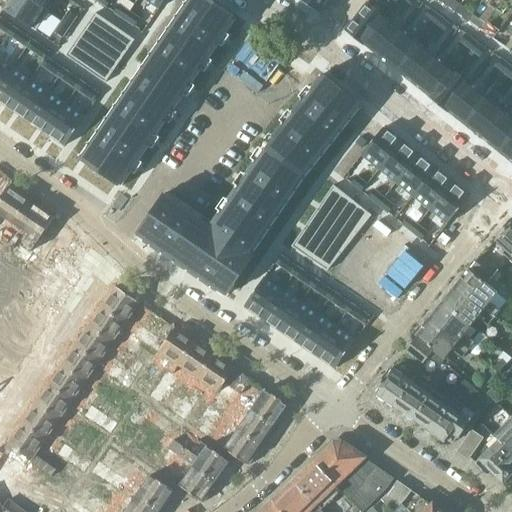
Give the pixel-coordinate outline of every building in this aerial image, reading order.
[(29,0),(9,0),(3,10),(3,11),(4,10),(36,32),(36,31),(49,12),(45,9),(44,10),(29,0)] [(29,0),(44,10),(45,9),(51,0),(29,0)] [(81,156),(80,157),(82,159),(87,162),(122,187),(123,185),(131,174),(132,172),(127,169),(135,158),(140,161),(141,160),(140,160),(148,148),(148,149),(149,147),(145,144),(152,133),(157,136),(158,135),(157,134),(165,123),(166,123),(166,122),(162,119),(170,108),(174,111),(175,109),(183,97),(184,97),(185,96),(180,93),(188,81),(192,84),(193,83),(200,72),(201,72),(202,70),(197,67),(205,56),(209,59),(210,58),(218,46),(218,47),(219,45),(215,42),(222,31),(227,34),(228,33),(227,32),(235,21),(236,20),(207,0),(187,0),(185,4),(185,3),(184,5),(177,16),(176,16),(175,17),(176,18),(168,29),(168,28),(167,30),(160,41),(159,41),(158,43),(159,43),(151,54),(150,55),(142,67),(142,66),(141,68),(133,80),(132,80),(131,82),(132,82),(124,93),(123,94),(116,106),(115,105),(114,107),(115,107),(107,118),(106,119),(106,120),(98,131),(97,132),(90,144),(89,143),(88,145),(89,145),(81,156)] [(145,0),(159,9),(165,0),(145,0)] [(299,0),(319,14),(327,0),(299,0)] [(455,12),(460,6),(452,0),(445,0),(442,3),(455,12)] [(494,0),(490,5),(497,9),(503,0),(494,0)] [(511,2),(511,0),(503,0),(497,9),(504,14),(511,2)] [(368,3),(345,32),(355,39),(354,40),(355,40),(359,42),(358,43),(359,43),(364,46),(365,45),(364,44),(385,17),(368,3)] [(119,5),(114,13),(125,20),(130,13),(119,5)] [(468,21),(473,15),(460,6),(455,12),(468,21)] [(430,10),(425,17),(435,25),(440,18),(430,10)] [(70,12),(62,22),(70,27),(77,17),(70,12)] [(130,13),(125,20),(135,27),(140,20),(130,13)] [(93,16),(66,56),(105,84),(135,41),(95,14),(93,16)] [(481,31),(486,24),(473,15),(468,21),(468,22),(481,31)] [(385,17),(364,44),(365,45),(381,58),(402,30),(385,17)] [(440,18),(435,25),(445,33),(450,26),(440,18)] [(3,21),(0,25),(0,29),(9,36),(14,28),(3,21)] [(62,22),(55,33),(62,38),(70,27),(62,22)] [(493,39),(499,31),(487,23),(486,24),(481,31),(493,39)] [(14,28),(9,36),(20,43),(25,36),(14,28)] [(402,30),(381,58),(398,71),(419,44),(402,30)] [(466,34),(460,41),(470,49),(476,42),(466,34)] [(476,42),(470,49),(480,58),(486,51),(476,42)] [(419,44),(398,71),(414,85),(436,57),(419,44)] [(39,45),(34,53),(44,60),(50,53),(39,45)] [(436,57),(414,85),(431,98),(453,71),(436,57)] [(0,59),(0,86),(13,68),(0,59)] [(501,59),(495,66),(506,74),(511,67),(501,59)] [(53,63),(48,70),(59,78),(64,70),(53,63)] [(13,68),(0,86),(0,101),(11,109),(31,80),(13,68)] [(431,98),(429,99),(434,102),(433,103),(434,103),(435,103),(438,105),(437,106),(438,106),(448,114),(449,112),(448,112),(470,84),(453,71),(431,98)] [(71,75),(66,83),(76,90),(82,83),(71,75)] [(142,230),(137,237),(143,241),(189,273),(197,278),(198,278),(218,292),(225,297),(228,292),(231,288),(233,284),(255,253),(254,253),(261,242),(262,243),(263,241),(262,241),(270,230),(271,229),(271,228),(279,217),(280,216),(288,203),(289,203),(290,202),(289,202),(297,190),(297,191),(298,189),(304,180),(305,179),(313,169),(314,168),(322,157),(323,156),(332,145),(333,144),(341,133),(342,133),(343,132),(342,132),(351,121),(352,120),(360,109),(361,109),(362,108),(355,103),(321,76),(320,77),(312,88),(311,89),(315,92),(306,103),(302,100),(301,101),(293,112),(292,113),(296,116),(287,127),(283,124),(282,125),(274,136),(273,137),(277,140),(268,151),(264,148),(262,150),(267,153),(259,164),(255,161),(254,163),(246,174),(245,175),(249,178),(242,190),(237,186),(236,188),(237,188),(229,199),(228,201),(232,204),(225,215),(220,212),(219,213),(212,224),(174,197),(167,193),(159,205),(146,225),(142,230)] [(31,80),(11,109),(29,121),(49,92),(31,80)] [(82,83),(76,90),(87,97),(92,90),(82,83)] [(470,84),(448,112),(449,112),(465,125),(487,98),(470,84)] [(49,92),(29,121),(47,133),(66,105),(49,92)] [(487,98),(465,125),(482,139),(504,111),(487,98)] [(66,105),(47,133),(65,146),(85,118),(85,117),(66,105)] [(511,117),(504,111),(482,139),(497,151),(499,152),(511,135),(511,117)] [(383,129),(361,156),(362,156),(379,170),(401,143),(383,129)] [(511,135),(499,152),(511,162),(511,135)] [(401,143),(379,170),(396,183),(418,156),(401,143)] [(418,156),(396,183),(413,197),(435,170),(418,156)] [(435,170),(413,197),(430,210),(452,183),(435,170)] [(357,177),(351,184),(361,192),(367,185),(357,177)] [(452,183),(430,210),(447,224),(448,224),(469,197),(452,183)] [(303,231),(292,247),(296,250),(305,257),(314,262),(322,268),(327,272),(371,216),(334,186),(320,206),(317,210),(305,227),(303,231)] [(374,191),(368,198),(378,206),(384,199),(374,191)] [(384,199),(378,206),(389,214),(394,207),(384,199)] [(0,271),(0,272),(2,273),(8,277),(9,277),(37,297),(41,299),(44,301),(69,265),(65,262),(58,258),(53,254),(47,250),(41,246),(35,242),(29,238),(23,233),(23,234),(0,217),(0,271)] [(408,218),(402,225),(412,233),(418,226),(408,218)] [(498,239),(495,242),(505,251),(503,254),(510,260),(511,258),(511,219),(496,237),(498,239)] [(418,226),(412,233),(422,241),(428,234),(418,226)] [(480,258),(469,272),(485,285),(496,271),(480,258)] [(287,261),(282,268),(293,276),(298,268),(287,261)] [(468,271),(455,288),(462,293),(462,292),(473,300),(471,303),(482,312),(483,310),(494,319),(501,312),(489,303),(496,294),(485,285),(469,272),(468,271)] [(306,273),(300,281),(311,288),(316,281),(306,273)] [(264,278),(245,307),(263,319),(283,291),(265,278),(264,278)] [(316,281),(311,288),(322,295),(327,288),(316,281)] [(462,293),(455,288),(442,304),(470,327),(477,318),(488,327),(494,319),(483,310),(482,312),(471,303),(473,300),(462,292),(462,293)] [(283,291),(263,319),(281,332),(301,303),(283,291)] [(341,298),(336,305),(347,312),(352,305),(341,298)] [(301,303),(281,332),(299,344),(319,315),(301,303)] [(442,304),(429,320),(436,326),(435,327),(445,335),(447,333),(458,342),(457,343),(468,352),(475,344),(463,335),(470,327),(442,304)] [(0,488),(12,471),(17,465),(17,464),(20,459),(25,453),(29,447),(33,441),(37,435),(41,429),(45,423),(49,417),(53,411),(53,412),(57,405),(61,399),(61,400),(66,393),(65,393),(69,388),(74,382),(73,381),(77,376),(78,376),(82,370),(82,369),(85,364),(86,364),(90,358),(94,352),(98,346),(102,340),(106,334),(109,330),(88,316),(89,316),(85,313),(85,314),(81,311),(78,308),(72,305),(70,308),(68,311),(67,313),(66,313),(62,320),(61,321),(60,322),(50,337),(49,338),(50,338),(48,340),(44,346),(43,349),(42,348),(40,352),(38,355),(35,359),(36,359),(34,361),(30,367),(29,369),(28,369),(28,370),(18,385),(17,386),(16,388),(11,394),(12,394),(10,396),(8,399),(5,403),(3,406),(1,408),(0,410),(0,488)] [(352,305),(347,312),(357,320),(363,312),(352,305)] [(319,315),(299,344),(313,354),(317,356),(337,327),(319,315)] [(436,326),(429,320),(416,337),(444,359),(451,351),(462,360),(468,352),(457,343),(458,342),(447,333),(445,335),(435,327),(436,326)] [(337,327),(317,356),(324,361),(329,364),(336,369),(355,340),(337,327)] [(417,339),(405,354),(421,366),(433,352),(417,339)] [(125,341),(106,370),(118,378),(121,381),(124,383),(144,354),(133,346),(127,342),(125,341)] [(144,354),(124,383),(127,385),(130,387),(142,395),(162,366),(161,365),(155,361),(144,354)] [(502,360),(492,370),(497,375),(507,365),(502,360)] [(162,366),(142,395),(154,403),(157,405),(160,407),(180,378),(169,371),(163,367),(162,366)] [(375,396),(394,409),(415,380),(407,374),(404,377),(393,370),(391,373),(389,371),(375,391),(377,393),(375,396)] [(483,380),(488,385),(497,375),(492,370),(483,380)] [(180,378),(160,407),(163,409),(166,411),(179,420),(184,412),(198,391),(196,390),(191,386),(190,386),(180,378)] [(394,409),(413,422),(434,393),(415,380),(394,409)] [(474,389),(463,381),(454,390),(464,400),(474,389)] [(486,394),(493,402),(497,405),(502,400),(491,389),(486,394)] [(198,391),(184,412),(198,421),(212,401),(198,391)] [(102,392),(97,399),(108,407),(113,399),(102,392)] [(413,422),(432,435),(452,406),(434,393),(413,422)] [(113,399),(108,407),(119,414),(124,406),(113,399)] [(452,406),(432,435),(444,444),(446,440),(452,444),(457,438),(458,439),(472,419),(452,406)] [(184,412),(179,420),(193,430),(198,421),(184,412)] [(217,427),(215,430),(244,450),(251,439),(252,439),(256,433),(257,431),(228,412),(220,424),(219,424),(217,427)] [(138,416),(133,424),(143,431),(149,424),(138,416)] [(511,418),(494,436),(499,441),(511,453),(511,418)] [(149,424),(143,431),(154,438),(159,431),(149,424)] [(211,437),(203,448),(232,468),(233,467),(237,461),(244,450),(215,430),(213,433),(211,436),(211,437)] [(472,432),(458,452),(457,453),(470,461),(484,439),(472,432)] [(181,433),(173,444),(181,449),(188,438),(181,433)] [(511,453),(499,441),(475,463),(476,465),(486,476),(488,477),(492,473),(503,484),(511,475),(511,453)] [(394,479),(341,442),(335,443),(315,462),(337,485),(336,487),(359,511),(363,511),(387,490),(394,479)] [(130,445),(123,456),(131,461),(138,450),(130,445)] [(199,454),(190,467),(203,475),(203,476),(206,478),(211,481),(214,484),(214,483),(219,487),(220,485),(224,479),(232,468),(203,448),(201,451),(199,454)] [(147,468),(145,471),(174,491),(182,480),(186,474),(187,472),(158,452),(150,465),(149,465),(147,468)] [(123,456),(116,466),(123,471),(131,461),(123,456)] [(315,462),(295,482),(317,505),(336,487),(337,485),(315,462)] [(141,477),(133,489),(162,508),(163,507),(167,502),(167,501),(174,491),(145,471),(143,474),(141,477)] [(106,481),(99,491),(106,496),(113,486),(106,481)] [(273,503),(281,511),(309,511),(317,505),(295,482),(273,503)] [(381,501),(392,511),(394,511),(403,503),(411,492),(397,482),(390,494),(381,501)] [(37,487),(32,495),(42,502),(47,495),(37,487)] [(123,504),(121,507),(128,511),(159,511),(161,510),(161,509),(162,508),(133,489),(125,500),(123,503),(123,504)] [(99,491),(91,502),(99,507),(106,496),(99,491)] [(440,511),(418,497),(403,511),(440,511)] [(55,499),(49,507),(56,511),(61,511),(65,507),(55,499)] [(281,511),(273,503),(263,511),(281,511)]
